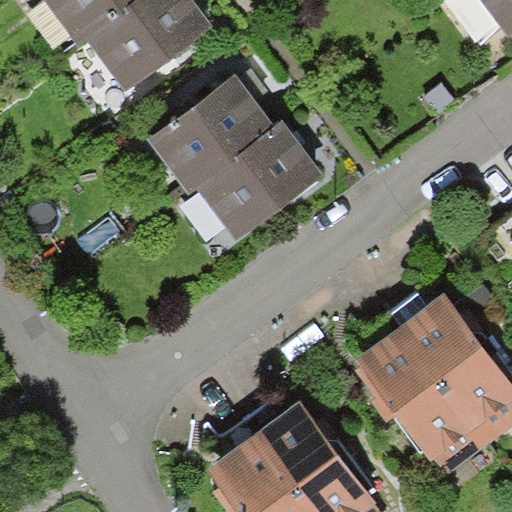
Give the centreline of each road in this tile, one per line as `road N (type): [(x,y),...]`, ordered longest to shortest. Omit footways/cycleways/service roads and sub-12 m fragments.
road 1 (residential): [(89,411),(511,99)]
road 2 (residential): [(0,279),(89,411)]
road 3 (residential): [(89,411),(158,511)]
